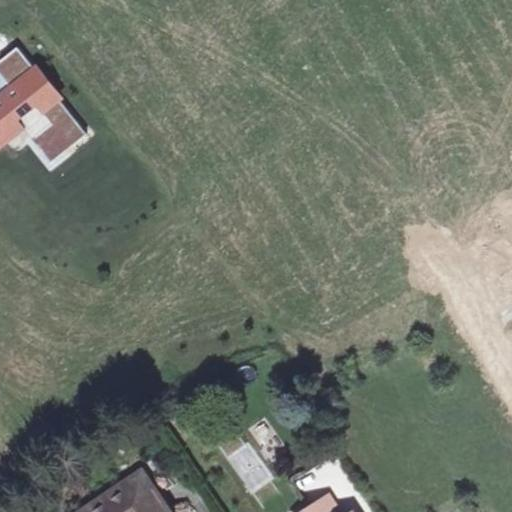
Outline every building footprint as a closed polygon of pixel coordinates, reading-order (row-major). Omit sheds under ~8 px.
[(0,95),(0,138),(20,123),(30,136),(43,126),(62,150),(86,131),(16,44),(0,56),(0,71),(12,86),(0,95)] [(0,95),(12,86),(0,71),(0,95)] [(43,126),(30,136),(50,160),(62,150),(43,126)] [(175,511),(147,473),(96,510),(93,511),(175,511)] [(351,511),(349,511),(337,511),(326,494),(297,511),(351,511)]
